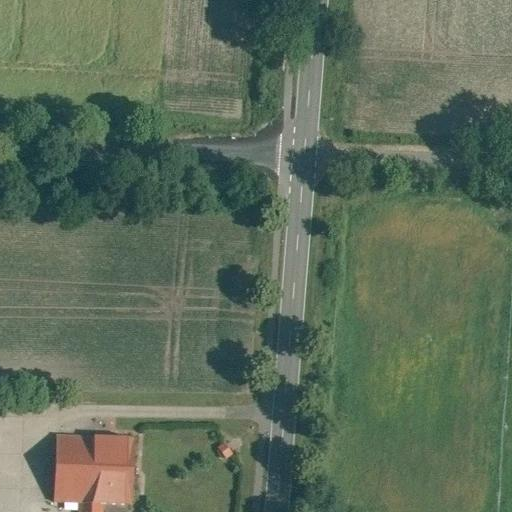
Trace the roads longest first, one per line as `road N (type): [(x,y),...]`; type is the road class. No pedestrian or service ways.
road 1 (tertiary): [(301,156),(275,511)]
road 2 (unclassified): [(0,142),(301,156)]
road 3 (unclassified): [(301,156),(511,165)]
road 4 (tertiary): [(315,0),(301,156)]
